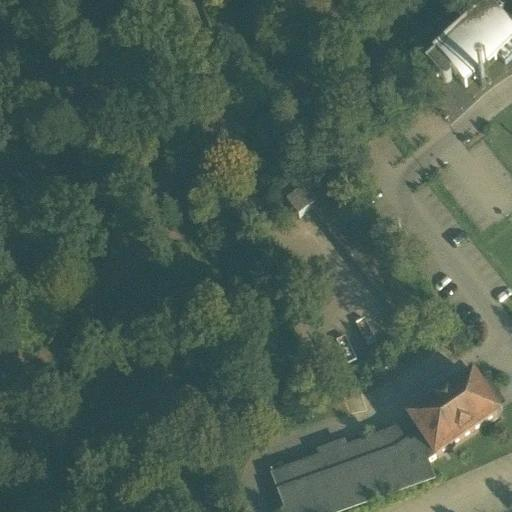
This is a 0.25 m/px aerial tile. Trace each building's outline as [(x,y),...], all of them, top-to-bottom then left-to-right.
[(452,76),(451,74),(452,72),(465,88),(498,58),(505,66),(511,59),(511,32),(489,7),(426,64),(432,70),(430,71),(437,79),(439,77),(444,83),(448,83),(451,82),(452,80),(452,76)] [(311,209),(338,244),(355,231),(304,165),(277,186),(289,201),(287,203),(299,219),(311,209)] [(357,268),(374,254),(355,231),(338,244),(357,268)] [(357,268),(407,332),(425,318),(375,254),(374,254),(357,268)] [(411,423),(411,424),(436,462),(499,419),(497,415),(489,403),(482,393),(480,389),(474,381),(430,410),(429,409),(418,416),(419,417),(411,423)] [(489,383),(480,389),(482,393),(491,387),(489,383)] [(491,387),(482,393),(489,403),(497,397),(491,387)] [(506,410),(497,397),(489,403),(497,415),(506,410)] [(429,467),(436,462),(411,424),(408,426),(407,425),(397,431),(397,432),(393,434),(345,451),(336,455),(335,453),(321,458),(322,460),(273,477),(285,511),(346,511),(434,481),(429,467)]
